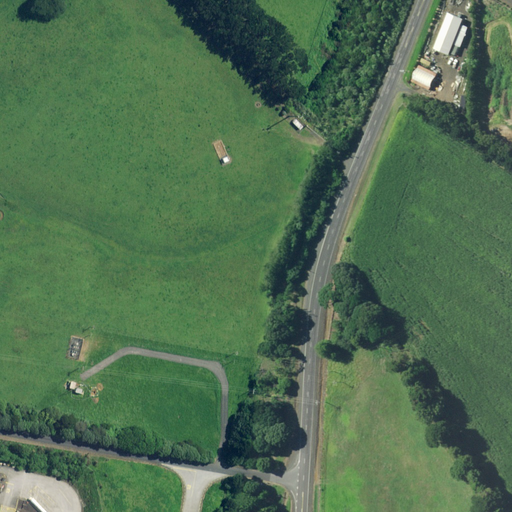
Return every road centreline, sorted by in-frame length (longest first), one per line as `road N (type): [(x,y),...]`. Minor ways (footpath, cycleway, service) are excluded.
road 1 (tertiary): [(302,485),(310,303),(339,201),(420,0)]
road 2 (unclassified): [(302,485),(0,427)]
